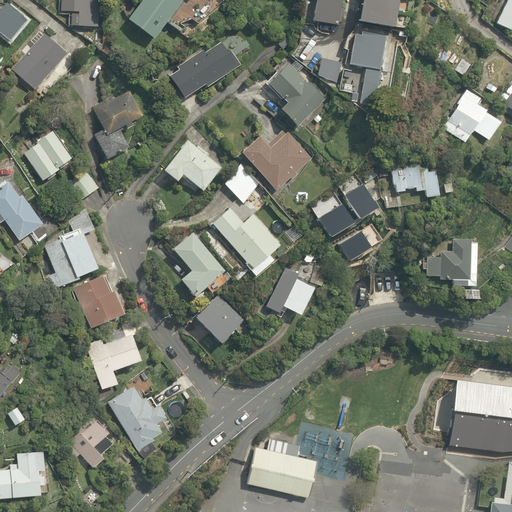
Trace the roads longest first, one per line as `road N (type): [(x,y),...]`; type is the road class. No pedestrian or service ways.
road 1 (tertiary): [(511,327),(395,313),(361,322),(230,417)]
road 2 (residential): [(230,417),(145,303),(128,258),(129,223)]
road 3 (tertiary): [(230,417),(130,511)]
